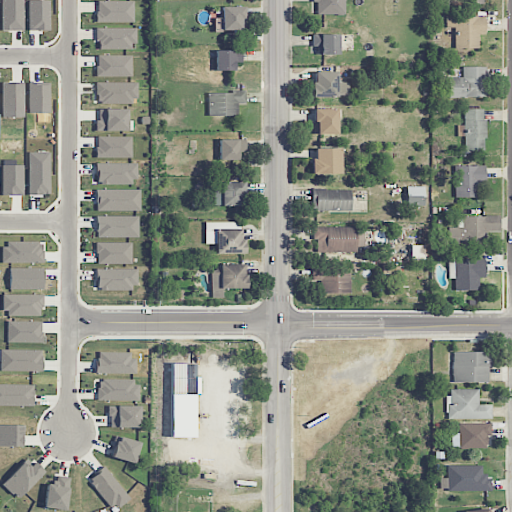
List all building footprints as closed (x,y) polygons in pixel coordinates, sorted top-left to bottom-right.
[(23,0),(1,0),(1,31),(23,31),(23,0)] [(29,30),(50,30),(49,0),(28,1),(29,30)] [(317,15),(345,14),(344,0),(311,0),(312,0),(316,0),(317,15)] [(134,22),(133,1),(96,1),(97,23),(134,22)] [(243,6),(221,7),(222,31),(244,30),(243,6)] [(455,48),(479,49),(479,35),(485,35),(485,17),(475,17),(475,11),(467,11),(467,17),(446,17),(446,27),(455,27),(455,48)] [(135,49),(135,28),(97,28),(97,50),(135,49)] [(338,35),(312,35),(312,46),(318,46),(318,55),(338,55),(338,35)] [(243,62),(243,51),(216,50),(215,70),(234,71),(234,62),(243,62)] [(132,56),(97,55),(96,77),(131,77),(132,56)] [(486,67),(462,67),(463,77),(448,78),(448,98),(486,97),(486,67)] [(313,97),(348,96),(348,82),(337,83),(337,72),(312,72),(313,97)] [(137,82),(96,83),(96,103),(138,102),(137,82)] [(246,92),(208,92),(208,116),(237,115),(237,104),(246,104),(246,92)] [(128,109),(97,109),(97,131),(127,131),(128,109)] [(337,109),(314,109),(314,135),(337,135),(337,109)] [(131,158),(131,136),(96,136),(96,158),(131,158)] [(246,140),(219,139),(219,160),(238,160),(238,152),(246,152),(246,140)] [(340,174),(340,148),(315,148),(315,158),(312,158),(311,174),(340,174)] [(29,152),(29,194),(49,194),(48,152),(29,152)] [(136,183),(136,163),(96,164),(96,185),(136,183)] [(455,166),(455,197),(476,198),(476,183),(485,183),(486,166),(455,166)] [(243,206),(243,182),(221,182),(221,187),(213,187),(212,206),(243,206)] [(140,189),(96,190),(96,211),(140,211),(140,189)] [(351,189),(312,189),(312,211),(351,211),(351,189)] [(139,238),(139,216),(96,216),(96,238),(139,238)] [(448,227),(448,247),(486,246),(486,231),(500,231),(500,216),(463,216),(463,227),(448,227)] [(364,251),(364,227),(313,227),(313,251),(364,251)] [(241,229),(215,229),(215,236),(205,236),(205,243),(216,243),(216,254),(245,254),(244,239),(241,239),(241,229)] [(97,264),(131,264),(131,242),(96,243),(97,264)] [(454,259),(455,291),(479,290),(479,278),(485,277),(485,258),(454,259)] [(245,288),(245,265),(211,266),(211,298),(222,298),(222,289),(245,288)] [(137,269),(96,269),(96,290),(128,290),(128,285),(137,285),(137,269)] [(350,293),(350,269),(312,270),(312,281),(320,280),(320,294),(350,293)] [(42,316),(42,295),(4,295),(4,316),(42,316)] [(42,321),(7,321),(7,343),(42,343),(42,321)] [(0,351),(0,371),(42,372),(42,350),(0,350),(0,351)] [(490,351),(452,352),(453,383),(490,382),(490,351)] [(96,373),(134,374),(134,353),(96,352),(96,373)] [(137,400),(137,379),(97,380),(98,400),(137,400)] [(0,405),(33,406),(34,385),(0,384),(0,405)] [(491,420),(491,405),(478,404),(479,390),(448,389),(447,419),(491,420)] [(109,405),(109,427),(139,428),(139,406),(109,405)] [(491,423),(458,424),(458,433),(451,433),(451,449),(486,448),(486,436),(491,436),(491,423)] [(112,458),(135,463),(139,442),(116,437),(112,458)] [(2,484),(18,499),(43,472),(27,457),(2,484)] [(447,466),(447,491),(490,491),(490,476),(482,476),(482,466),(447,466)] [(129,498),(104,467),(88,480),(112,511),(129,498)] [(43,507),(65,511),(70,478),(55,475),(53,485),(47,484),(43,507)]
